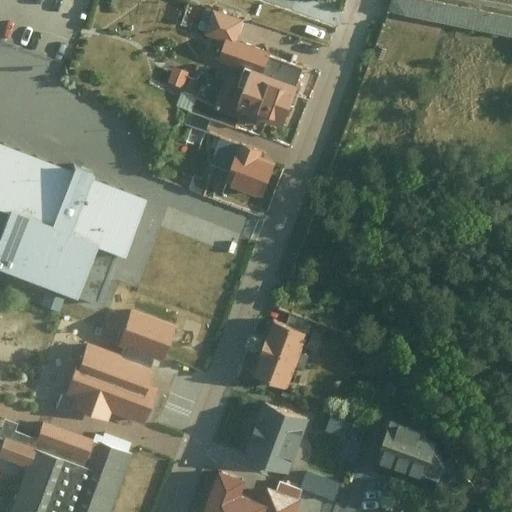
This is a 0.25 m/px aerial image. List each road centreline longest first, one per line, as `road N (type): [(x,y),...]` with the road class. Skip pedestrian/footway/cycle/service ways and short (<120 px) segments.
road 1 (residential): [(366,0),(170,511)]
road 2 (unknown): [(192,451),(22,379)]
